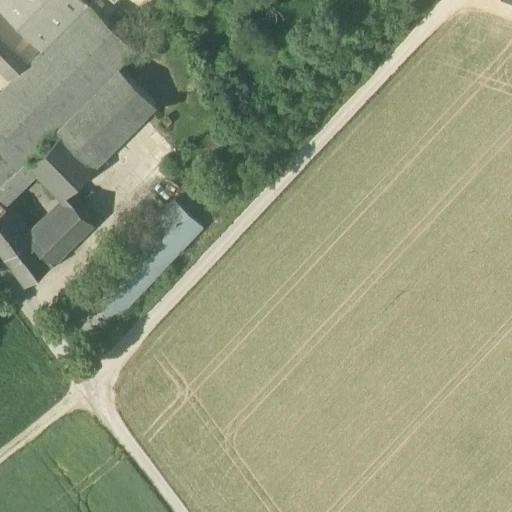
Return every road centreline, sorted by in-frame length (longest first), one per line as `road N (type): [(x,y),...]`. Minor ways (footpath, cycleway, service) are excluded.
road 1 (track): [(449,0),(85,385),(0,452)]
road 2 (track): [(85,385),(181,511)]
road 3 (residential): [(0,268),(85,385)]
